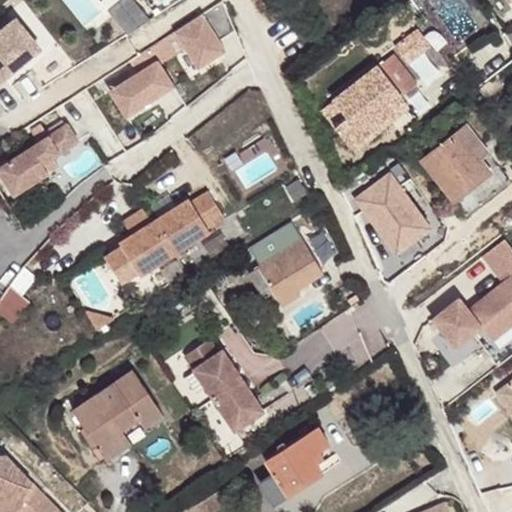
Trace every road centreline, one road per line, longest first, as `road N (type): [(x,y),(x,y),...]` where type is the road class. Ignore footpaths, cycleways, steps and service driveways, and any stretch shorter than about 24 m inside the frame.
road 1 (residential): [(233,0),(310,164),(332,186),(477,511)]
road 2 (unknown): [(264,68),(2,260)]
road 3 (unknown): [(210,0),(0,131)]
